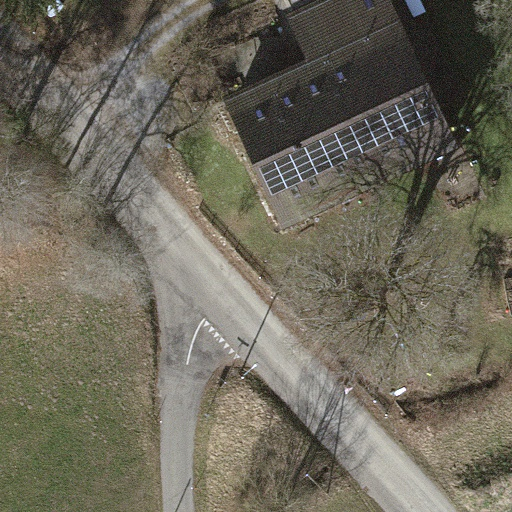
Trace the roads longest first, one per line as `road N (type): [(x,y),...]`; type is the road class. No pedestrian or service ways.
road 1 (tertiary): [(224,297),(417,511)]
road 2 (tertiary): [(60,102),(224,297)]
road 3 (unclassified): [(224,297),(189,381),(188,511)]
road 4 (unclassified): [(60,102),(184,0)]
